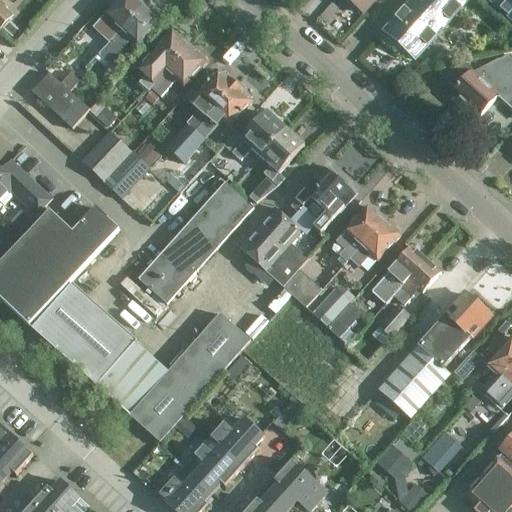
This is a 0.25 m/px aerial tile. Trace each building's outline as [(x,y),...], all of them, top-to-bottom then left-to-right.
[(101,57),(144,8),(138,2),(138,0),(120,0),(106,16),(104,18),(112,25),(90,48),(77,62),(87,72),(101,57)] [(345,0),(363,15),(376,0),(345,0)] [(415,62),(470,0),(414,0),(384,34),(415,62)] [(511,0),(485,0),(500,13),(501,12),(509,19),(508,20),(511,24),(511,0)] [(0,27),(11,15),(0,4),(0,27)] [(151,14),(144,8),(101,57),(109,64),(130,41),(139,48),(161,23),(160,22),(160,18),(156,13),(151,14)] [(144,99),(151,91),(190,49),(184,43),(184,38),(178,33),(173,34),(173,33),(150,59),(139,72),(146,79),(135,91),(144,99)] [(196,54),(190,49),(151,91),(160,99),(176,82),(184,89),(207,64),(205,63),(206,58),(201,54),(196,54)] [(511,60),(509,58),(499,64),(498,63),(474,76),(472,74),(473,73),(462,64),(453,74),(447,68),(440,76),(457,91),(453,95),(454,96),(453,101),(459,106),(463,105),(480,119),(499,98),(511,110),(511,60)] [(218,73),(190,105),(199,113),(188,126),(188,127),(167,151),(174,157),(237,87),(223,74),(221,76),(218,73)] [(64,89),(50,76),(33,95),(39,101),(62,122),(80,103),(70,95),(64,89)] [(237,87),(174,157),(183,165),(222,122),(230,129),(252,104),(249,101),(251,99),(237,87)] [(268,116),(245,142),(236,134),(224,147),(241,162),(251,151),(261,160),(286,132),(268,116)] [(305,148),(286,132),(261,160),(270,169),(264,176),(267,179),(249,199),(256,206),(275,191),(284,181),(279,177),(305,148)] [(105,184),(132,155),(110,136),(83,165),(105,184)] [(138,153),(153,166),(164,154),(149,140),(138,153)] [(37,217),(44,209),(51,201),(12,164),(2,175),(0,172),(0,204),(11,193),(37,217)] [(312,217),(340,185),(333,179),(336,176),(327,169),(291,210),(297,215),(290,224),(299,232),(312,217)] [(167,307),(254,211),(220,181),(213,189),(218,194),(139,282),(167,307)] [(346,191),(340,185),(312,217),(299,232),(303,235),(306,238),(314,229),(315,229),(322,236),(357,195),(349,188),(346,191)] [(50,212),(0,265),(0,299),(30,327),(120,231),(96,209),(73,233),(50,212)] [(350,261),(384,224),(378,218),(378,213),(374,209),(368,209),(339,241),(336,244),(345,252),(339,258),(341,259),(337,263),(343,268),(350,261)] [(283,290),(299,272),(309,262),(292,247),(303,235),(290,224),(274,210),(239,250),(283,290)] [(400,238),(400,232),(395,228),(389,228),(384,224),(350,261),(359,270),(371,257),(377,264),(400,238)] [(412,249),(393,269),(371,294),(386,307),(397,295),(426,261),(412,249)] [(441,274),(426,261),(397,295),(407,304),(418,291),(422,295),(441,274)] [(299,272),(283,290),(305,310),(322,292),(299,272)] [(32,330),(97,389),(137,345),(72,285),(32,330)] [(322,292),(305,310),(328,330),(351,307),(339,296),(333,302),(322,292)] [(465,297),(418,349),(379,393),(410,421),(412,418),(412,419),(414,417),(450,377),(443,371),(490,319),(465,297)] [(351,307),(328,330),(339,340),(362,316),(351,307)] [(391,340),(410,319),(398,309),(380,329),(391,340)] [(220,317),(184,358),(130,419),(160,446),(251,344),(220,317)] [(510,372),(511,369),(511,340),(487,369),(494,375),(491,379),(489,377),(481,386),(490,394),(510,372)] [(461,383),(480,361),(472,354),(453,375),(461,383)] [(511,369),(510,372),(490,394),(486,399),(500,412),(511,398),(511,369)] [(434,420),(448,405),(440,398),(426,413),(434,420)] [(300,413),(292,405),(273,425),(282,433),(300,413)] [(226,422),(209,441),(242,470),(258,452),(255,449),(264,439),(244,421),(235,431),(226,422)] [(33,458),(0,427),(0,480),(4,484),(12,474),(16,477),(33,458)] [(447,432),(422,458),(438,474),(463,447),(447,432)] [(411,510),(426,492),(416,483),(412,487),(400,477),(420,455),(399,437),(377,464),(407,490),(399,500),(411,510)] [(511,511),(511,439),(500,452),(503,455),(498,461),(497,460),(464,497),(478,509),(475,511),(511,511)] [(242,470),(209,441),(192,459),(199,466),(190,475),(213,495),(221,486),(225,489),(242,470)] [(326,455),(334,466),(349,456),(341,444),(326,455)] [(269,495),(287,511),(289,511),(297,504),(306,511),(312,511),(327,495),(292,463),(274,483),(278,486),(269,495)] [(213,495),(190,475),(181,485),(172,477),(155,495),(173,511),(204,511),(208,508),(204,505),(213,495)] [(80,500),(61,483),(52,494),(48,489),(31,508),(35,511),(72,511),(71,511),(80,500)] [(287,511),(269,495),(261,505),(257,502),(247,511),(287,511)]
